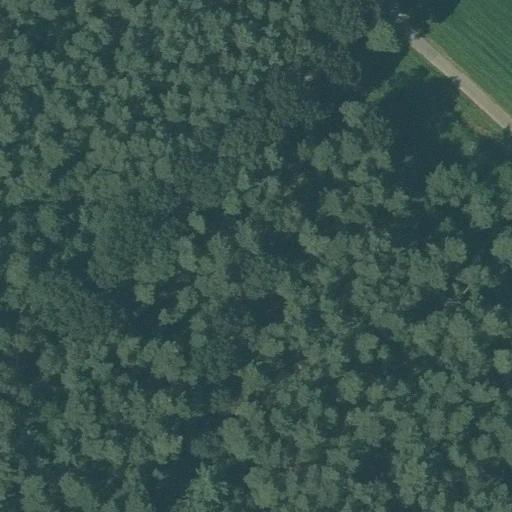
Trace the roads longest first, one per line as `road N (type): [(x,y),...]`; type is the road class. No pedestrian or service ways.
road 1 (track): [(371,2),(337,65),(169,511)]
road 2 (unclassified): [(371,2),(0,401)]
road 3 (unclassified): [(371,2),(511,130)]
